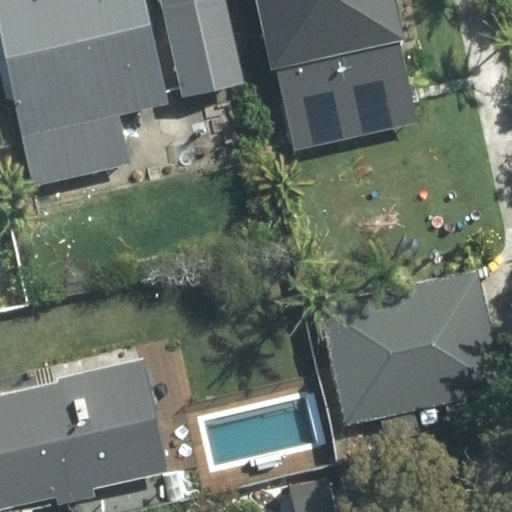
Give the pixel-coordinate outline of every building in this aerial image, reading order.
[(0,0),(0,30),(6,29),(37,170),(129,150),(121,114),(172,103),(148,0),(0,0)] [(263,0),(278,68),(284,67),(300,147),(419,121),(401,42),(407,41),(398,0),(263,0)] [(240,76),(190,87),(210,184),(261,173),(240,76)] [(481,273),(322,307),(348,425),(506,391),(481,273)] [(145,362),(0,393),(0,508),(62,496),(63,502),(95,496),(94,488),(169,472),(145,362)] [(303,404),(216,419),(225,475),(312,459),(303,404)]
